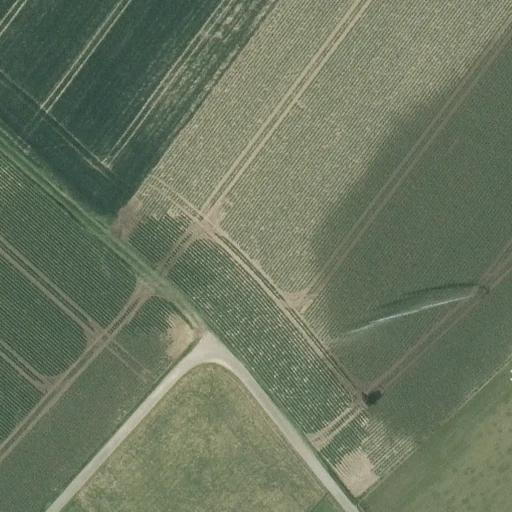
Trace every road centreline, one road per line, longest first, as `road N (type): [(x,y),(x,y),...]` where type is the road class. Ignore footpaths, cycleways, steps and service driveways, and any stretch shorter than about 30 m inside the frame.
road 1 (residential): [(53,511),(212,338),(348,511)]
road 2 (track): [(0,151),(212,338)]
